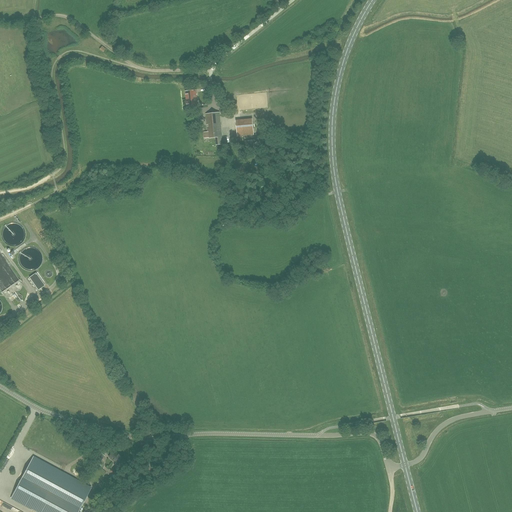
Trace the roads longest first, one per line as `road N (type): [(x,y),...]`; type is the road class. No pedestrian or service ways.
road 1 (primary): [(404,465),(333,169),(337,82),(372,0)]
road 2 (unclassified): [(388,463),(378,438),(365,432),(139,438),(42,411),(0,387)]
road 3 (track): [(135,66),(63,15),(0,23)]
road 4 (unclassified): [(404,465),(418,460),(448,421),(511,408)]
